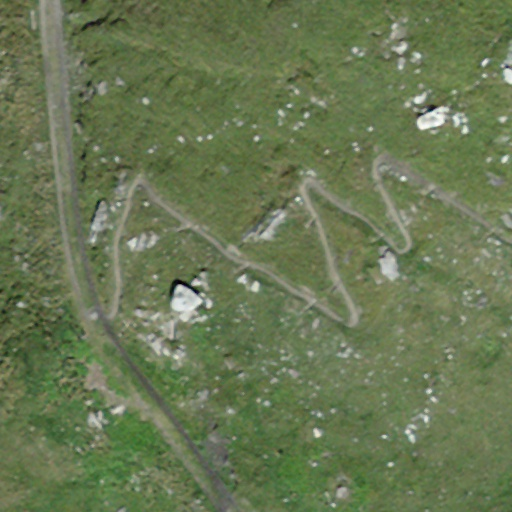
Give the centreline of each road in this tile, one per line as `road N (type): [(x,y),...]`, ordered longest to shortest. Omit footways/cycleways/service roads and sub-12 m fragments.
road 1 (track): [(58,0),(67,252),(104,340)]
road 2 (track): [(104,340),(240,511)]
